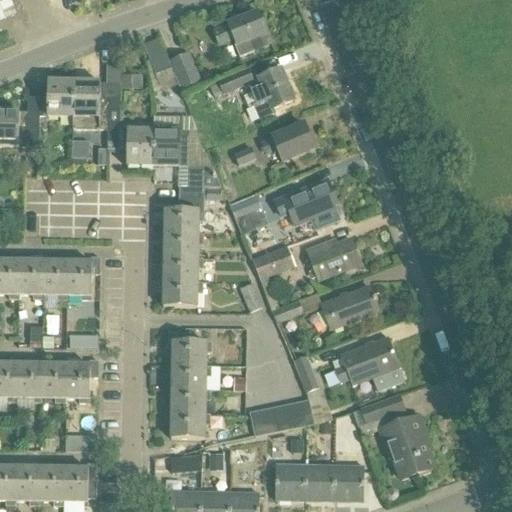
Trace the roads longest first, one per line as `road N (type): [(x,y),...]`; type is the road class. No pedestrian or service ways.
road 1 (residential): [(511,484),(328,0)]
road 2 (residential): [(129,511),(135,212),(32,210)]
road 3 (residential): [(0,73),(196,0)]
road 4 (unknown): [(0,352),(132,352)]
